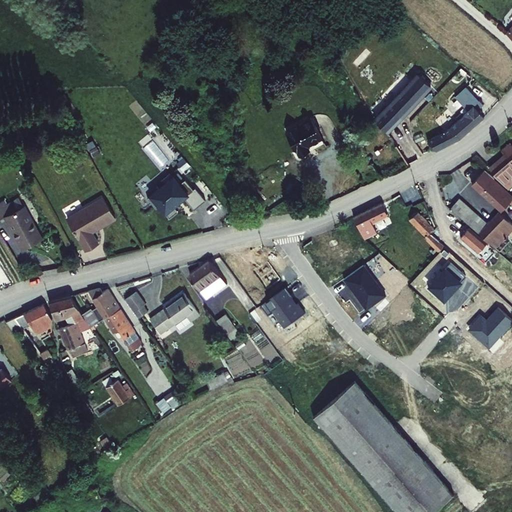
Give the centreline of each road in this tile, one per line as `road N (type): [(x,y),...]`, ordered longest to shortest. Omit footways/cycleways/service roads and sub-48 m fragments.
road 1 (residential): [(0,307),(286,228)]
road 2 (residential): [(286,228),(451,155),(511,105)]
road 3 (residential): [(286,228),(291,249),(337,313),(405,372)]
